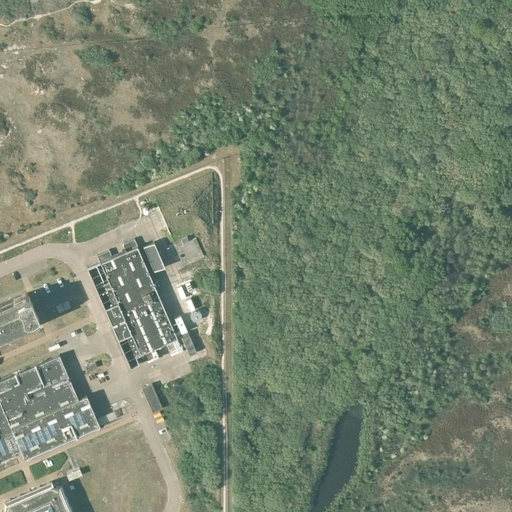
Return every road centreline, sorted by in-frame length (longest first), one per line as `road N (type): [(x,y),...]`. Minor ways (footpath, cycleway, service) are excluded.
road 1 (unknown): [(140,409),(0,472)]
road 2 (unknown): [(135,397),(96,403),(73,370),(74,352),(108,335)]
